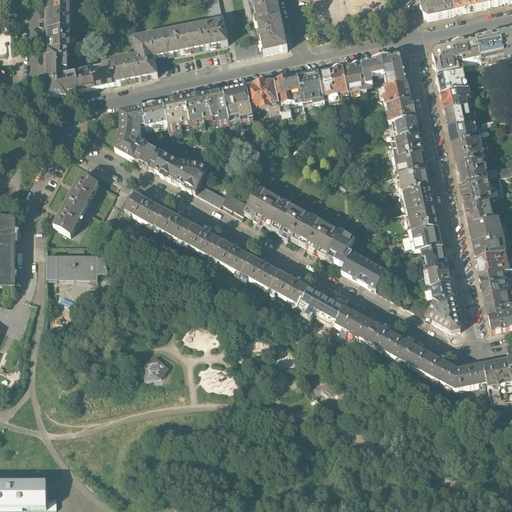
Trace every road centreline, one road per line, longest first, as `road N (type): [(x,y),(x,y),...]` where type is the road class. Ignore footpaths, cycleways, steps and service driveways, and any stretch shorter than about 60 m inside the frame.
road 1 (residential): [(61,141),(460,356),(476,354)]
road 2 (residential): [(476,354),(411,37)]
road 3 (residential): [(302,60),(78,109),(61,141)]
road 4 (residential): [(33,0),(33,109),(61,141)]
